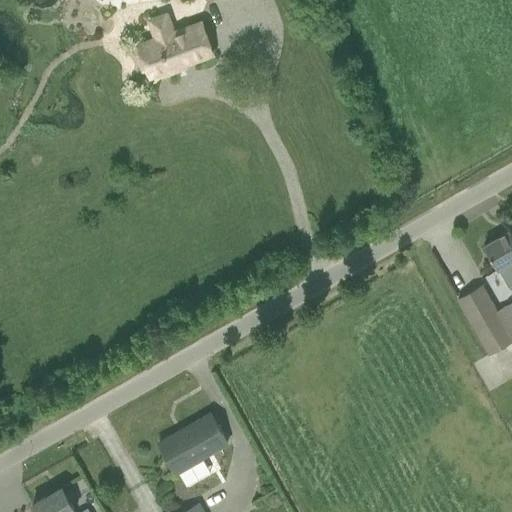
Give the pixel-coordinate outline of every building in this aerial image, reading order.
[(213,53),(202,23),(173,33),(172,29),(155,35),(157,39),(140,46),(142,53),(137,54),(143,71),(148,69),(151,76),(170,69),(171,71),(186,66),(185,64),(213,53)] [(511,235),(509,230),(484,245),(499,270),(500,269),(509,286),(511,284),(511,235)] [(511,310),(508,304),(496,310),(492,302),(481,285),(458,298),(468,315),(491,354),(511,341),(511,310)] [(229,445),(211,413),(184,428),(186,431),(162,445),(160,442),(159,443),(177,474),(229,445)] [(76,511),(62,487),(33,504),(37,511),(76,511)] [(203,511),(198,503),(182,511),(203,511)]
